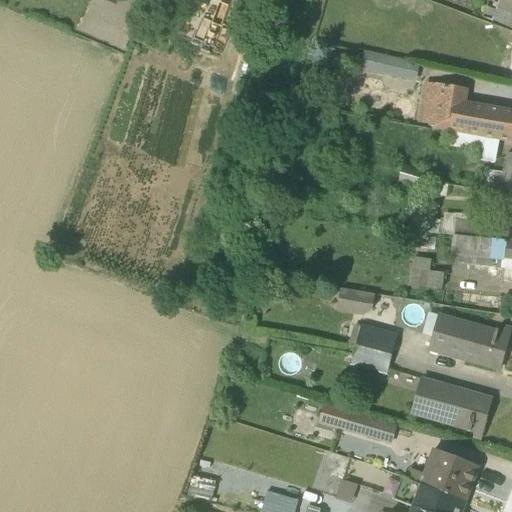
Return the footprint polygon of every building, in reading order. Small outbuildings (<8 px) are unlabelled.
[(511,0),(498,0),(496,7),(487,4),(482,17),(511,29),(511,27),(511,0)] [(511,29),(482,17),(477,30),(506,43),(511,29)] [(419,65),(364,53),(360,72),(416,84),(419,65)] [(429,84),(422,126),(434,128),(434,131),(511,144),(511,110),(466,102),(468,90),(429,84)] [(475,161),(495,165),(498,143),(452,134),(452,135),(449,148),(476,153),(475,161)] [(511,155),(506,154),(501,173),(484,171),(479,191),(511,196),(511,155)] [(440,205),(421,199),(418,210),(423,212),(419,233),(507,243),(509,226),(476,222),(477,207),(466,206),(465,206),(464,215),(443,214),(442,220),(440,220),(439,222),(435,221),(440,205)] [(455,265),(511,270),(511,243),(507,243),(419,233),(407,232),(406,253),(434,254),(435,246),(451,249),(451,257),(454,258),(454,264),(455,265)] [(417,288),(441,291),(444,274),(429,272),(431,261),(425,260),(426,254),(412,253),(407,292),(416,294),(417,288)] [(340,290),(337,313),(363,316),(371,312),(374,295),(340,290)] [(438,316),(427,314),(421,336),(432,339),(428,353),(500,373),(511,328),(504,326),(502,332),(438,315),(438,316)] [(350,367),(386,377),(397,336),(359,327),(353,326),(348,341),(346,349),(353,351),(350,367)] [(472,441),(480,443),(493,398),(421,378),(410,416),(473,434),(472,441)] [(342,432),(391,446),(396,428),(348,413),(342,432)] [(414,472),(411,482),(464,503),(477,469),(432,450),(423,475),(414,472)] [(188,497),(212,502),(216,483),(191,478),(188,497)] [(344,478),(338,497),(354,502),(360,483),(344,478)] [(401,479),(393,501),(411,508),(409,511),(460,511),(464,503),(401,479)] [(267,492),(261,511),(292,511),(296,501),(267,492)]
